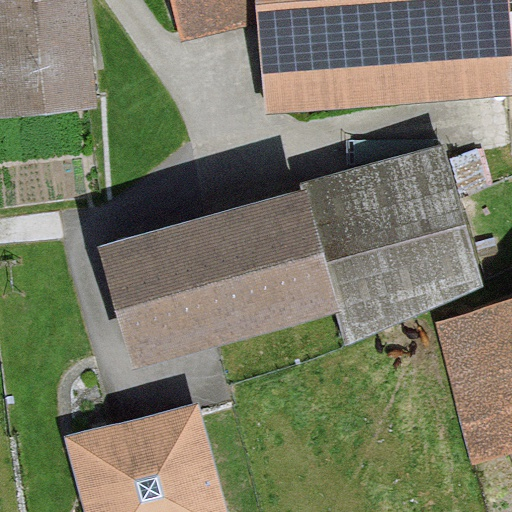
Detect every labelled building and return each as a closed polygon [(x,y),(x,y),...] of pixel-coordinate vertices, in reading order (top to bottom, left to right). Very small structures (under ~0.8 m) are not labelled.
[(91,0),(0,0),(0,111),(99,104),(91,0)] [(259,20),(257,0),(172,0),(181,40),(259,20)] [(511,37),(509,0),(257,0),(259,20),(266,114),(511,94),(511,37)] [(442,146),(97,246),(135,367),(337,313),(344,348),(486,289),(442,146)] [(511,294),(448,316),(488,438),(511,430),(511,294)] [(224,511),(202,408),(66,437),(81,511),(224,511)]
